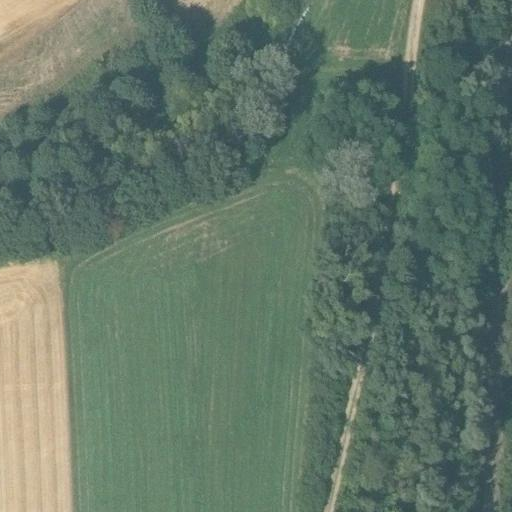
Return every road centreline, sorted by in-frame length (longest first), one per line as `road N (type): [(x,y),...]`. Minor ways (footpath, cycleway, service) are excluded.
road 1 (unclassified): [(486,511),(507,0)]
road 2 (track): [(327,511),(381,272),(402,102)]
